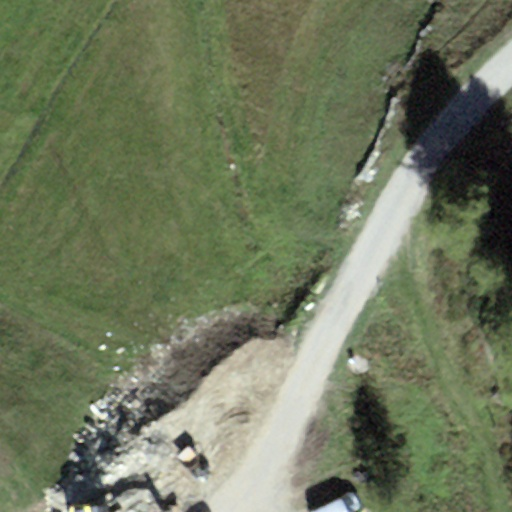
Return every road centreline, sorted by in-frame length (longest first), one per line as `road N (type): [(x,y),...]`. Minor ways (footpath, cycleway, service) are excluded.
road 1 (unclassified): [(511,66),(447,133),(340,315)]
road 2 (residential): [(340,315),(259,468),(224,511)]
